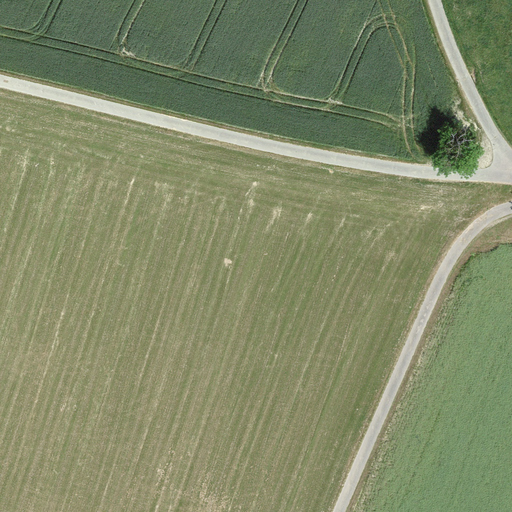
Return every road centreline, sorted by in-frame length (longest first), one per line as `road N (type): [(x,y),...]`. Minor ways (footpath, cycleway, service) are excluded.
road 1 (unclassified): [(511,182),(327,165),(0,86)]
road 2 (track): [(511,208),(487,219),(464,245),(417,335),(350,511)]
road 3 (track): [(511,165),(477,111),(434,0)]
